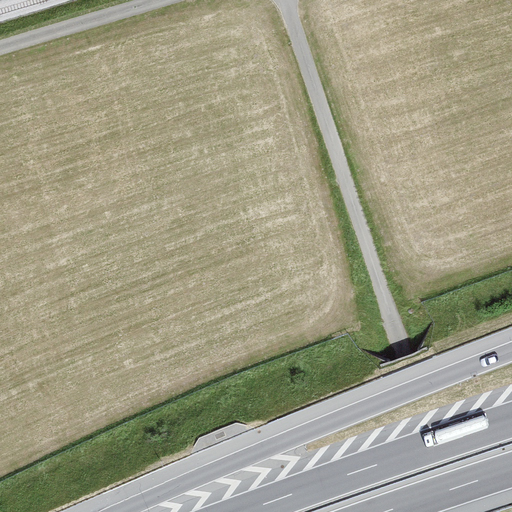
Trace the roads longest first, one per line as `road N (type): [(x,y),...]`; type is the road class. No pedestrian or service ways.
road 1 (track): [(285,0),(457,511)]
road 2 (motorway): [(511,350),(120,511)]
road 3 (motorway): [(511,419),(242,511)]
road 4 (track): [(0,46),(156,0)]
road 5 (motorway): [(381,511),(511,468)]
